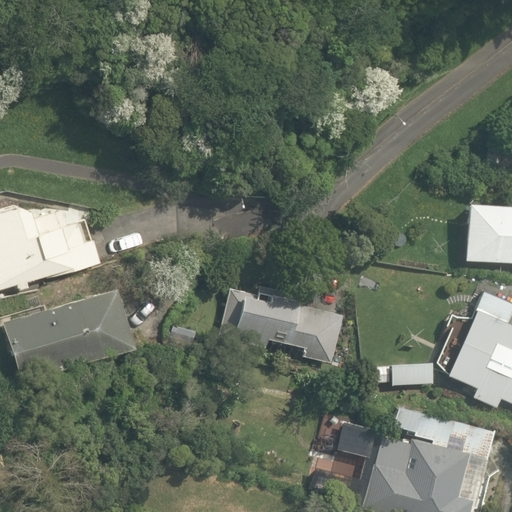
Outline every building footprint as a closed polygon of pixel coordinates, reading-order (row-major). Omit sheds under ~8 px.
[(18,195),(0,200),(0,287),(95,257),(77,199),(25,215),(18,195)] [(511,202),(466,200),(463,258),(511,260),(511,202)] [(451,313),(431,363),(476,381),(469,398),(488,405),(492,396),(511,403),(511,325),(508,323),(511,312),(511,288),(483,277),(466,319),(451,313)] [(105,279),(0,316),(0,324),(19,379),(127,341),(105,279)] [(298,292),(227,281),(219,334),(335,351),(341,310),(297,304),(298,292)] [(427,359),(390,359),(390,381),(427,381),(427,359)] [(439,413),(393,401),(364,508),(379,511),(469,511),(494,422),(466,415),(460,439),(434,432),(439,413)]
